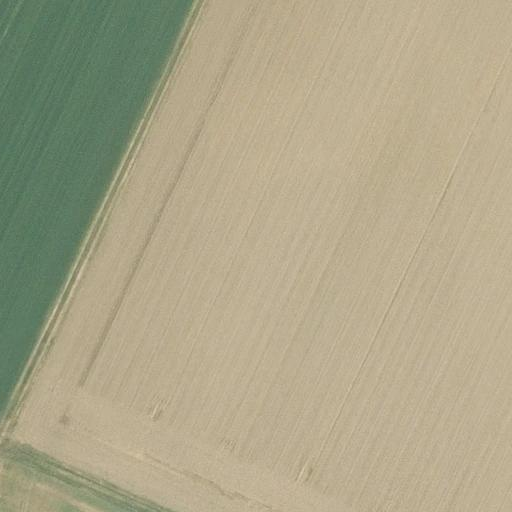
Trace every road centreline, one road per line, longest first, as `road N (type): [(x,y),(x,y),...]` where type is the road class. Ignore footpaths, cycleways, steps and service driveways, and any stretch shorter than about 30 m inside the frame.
road 1 (track): [(210,0),(7,461)]
road 2 (track): [(7,461),(124,511)]
